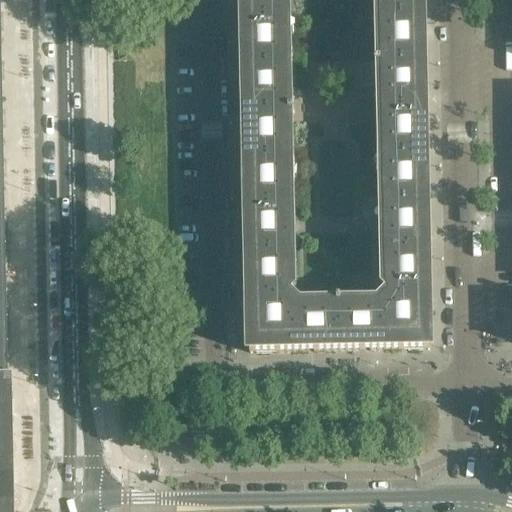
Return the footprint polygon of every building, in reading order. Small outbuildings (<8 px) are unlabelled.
[(287,23),(286,0),(242,0),(243,24),(287,23)] [(423,21),(422,0),(378,0),(379,21),(423,21)] [(424,67),(423,21),(379,21),(380,66),(380,68),(424,67)] [(288,70),(287,23),(243,24),(244,71),(288,70)] [(425,114),(424,67),(380,68),(380,66),(375,67),(375,84),(380,83),(381,115),(425,114)] [(288,101),(288,70),(244,71),(245,117),(289,117),(289,118),(294,118),(293,101),(288,101)] [(426,160),(425,114),(381,115),(382,161),(426,160)] [(290,163),(289,118),(289,117),(245,117),(246,164),(290,163)] [(427,207),(426,160),(382,161),(383,208),(427,207)] [(290,210),(290,163),(246,164),(246,211),(290,210)] [(428,254),(427,227),(427,207),(383,208),(384,255),(428,254)] [(291,257),(291,230),(290,210),(246,211),(247,257),(291,257)] [(429,300),(428,268),(428,254),(384,255),(384,295),(388,298),(388,297),(391,300),(429,300)] [(292,297),(291,257),(247,257),(248,303),(286,302),(289,300),(292,297)] [(430,351),(429,300),(391,300),(388,297),(388,298),(378,308),(377,308),(384,315),(385,352),(430,351)] [(293,354),(293,317),(300,310),(299,310),(289,300),(286,302),(248,303),(249,355),(293,354)] [(339,353),(338,304),(323,304),(323,309),(300,310),(293,317),(293,354),(339,353)] [(385,352),(384,315),(377,308),(340,309),(340,304),(338,304),(339,353),(385,352)] [(0,437),(11,438),(10,388),(6,388),(6,389),(0,389),(0,437)] [(0,486),(12,487),(11,438),(0,437),(0,486)] [(0,511),(12,511),(12,487),(0,486),(0,511)]
